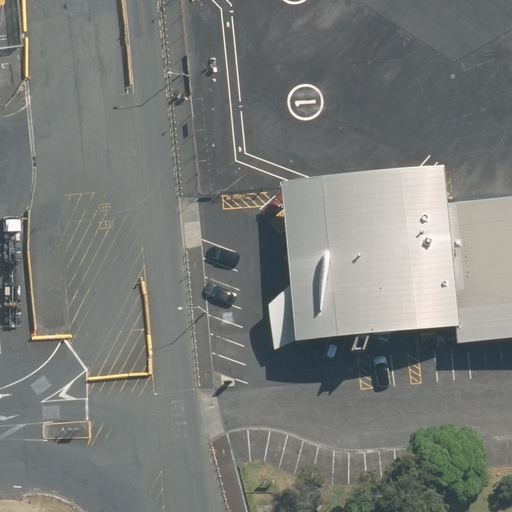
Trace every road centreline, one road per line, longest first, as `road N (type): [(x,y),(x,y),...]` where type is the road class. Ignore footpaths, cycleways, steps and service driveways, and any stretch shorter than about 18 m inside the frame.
road 1 (unclassified): [(165,476),(90,0)]
road 2 (unclassified): [(0,416),(88,408),(114,415),(132,427),(165,476)]
road 3 (unclassified): [(128,511),(94,474),(0,448)]
